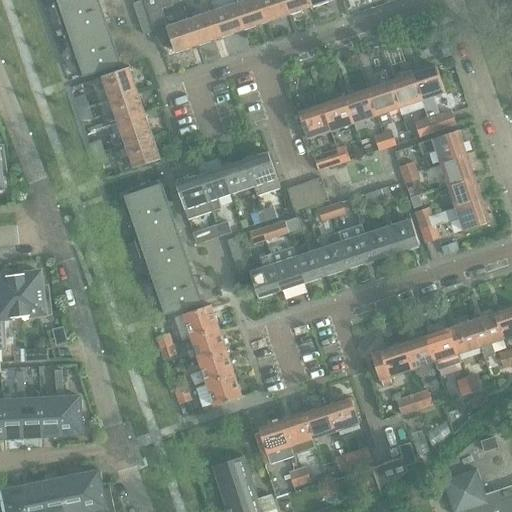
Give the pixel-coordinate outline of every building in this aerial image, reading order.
[(97,0),(52,0),(66,38),(106,24),(97,0)] [(144,0),(133,4),(136,11),(147,7),(144,0)] [(176,54),(199,46),(189,19),(168,27),(162,9),(173,5),(171,0),(145,0),(144,0),(147,7),(149,13),(151,19),(153,25),(155,32),(160,47),(172,43),(176,54)] [(259,0),(246,0),(235,4),(244,31),(267,23),(259,0)] [(285,0),(259,0),(267,23),(290,15),(285,0)] [(310,0),(285,0),(290,15),(313,7),(310,0)] [(235,4),(212,12),(221,39),(244,31),(235,4)] [(147,7),(136,11),(138,17),(149,13),(147,7)] [(212,12),(189,19),(199,46),(221,39),(212,12)] [(149,13),(138,17),(140,23),(151,19),(149,13)] [(151,19),(140,23),(142,29),(153,25),(151,19)] [(120,65),(106,24),(66,38),(80,79),(120,65)] [(153,25),(142,29),(144,35),(155,32),(153,25)] [(413,76),(422,101),(428,119),(432,133),(456,125),(451,111),(440,115),(434,97),(445,93),(437,68),(413,76)] [(102,78),(110,101),(138,92),(130,69),(102,78)] [(399,109),(422,101),(413,76),(391,83),(399,109)] [(388,112),(399,109),(391,83),(368,91),(377,116),(381,128),(392,124),(388,112)] [(363,121),(377,116),(368,91),(345,98),(354,124),(357,132),(366,129),(363,121)] [(110,101),(118,124),(146,114),(138,92),(110,101)] [(73,99),(78,112),(89,108),(85,95),(73,99)] [(331,131),(354,124),(345,98),(322,106),(331,131)] [(307,139),(331,131),(322,106),(299,114),(307,139)] [(92,118),(89,108),(78,112),(81,122),(92,118)] [(153,137),(146,114),(118,124),(126,146),(153,137)] [(420,137),(432,133),(428,119),(415,123),(420,137)] [(391,131),(383,134),(388,149),(396,146),(391,131)] [(436,150),(440,164),(466,155),(459,132),(419,145),(422,155),(436,150)] [(379,152),(388,149),(383,134),(374,137),(379,152)] [(161,160),(153,137),(126,146),(134,169),(161,160)] [(89,144),(93,156),(104,152),(100,141),(89,144)] [(345,147),(337,149),(342,164),(350,161),(345,147)] [(318,171),(342,164),(337,149),(313,157),(318,171)] [(108,163),(104,152),(93,156),(97,167),(108,163)] [(268,153),(245,161),(255,188),(254,188),(257,198),(280,189),(277,180),(268,153)] [(440,164),(448,186),(474,178),(466,155),(440,164)] [(232,195),(254,188),(255,188),(245,161),(223,168),(232,195)] [(400,167),(403,176),(417,171),(414,162),(400,167)] [(223,168),(200,176),(209,203),(232,195),(223,168)] [(420,179),(417,171),(403,176),(406,185),(420,179)] [(176,184),(186,211),(189,221),(212,213),(209,203),(200,176),(176,184)] [(448,186),(456,209),(482,201),(474,178),(448,186)] [(321,179),(310,183),(317,205),(328,202),(321,179)] [(119,195),(133,236),(173,222),(159,181),(119,195)] [(310,183),(298,187),(306,209),(317,205),(310,183)] [(295,213),(306,209),(298,187),(287,190),(295,213)] [(388,187),(377,191),(380,202),(392,198),(388,187)] [(368,207),(380,202),(377,191),(364,195),(368,207)] [(456,209),(432,217),(418,222),(426,244),(440,239),(436,227),(459,219),(464,232),(490,223),(482,201),(456,209)] [(342,203),(330,207),(334,218),(346,214),(342,203)] [(274,206),(262,210),(266,222),(278,218),(274,206)] [(323,222),(334,218),(330,207),(319,210),(323,222)] [(415,213),(418,222),(432,217),(429,208),(415,213)] [(254,226),(266,222),(262,210),(250,215),(254,226)] [(296,218),(285,222),(289,233),(300,229),(296,218)] [(411,219),(388,227),(397,254),(420,247),(411,219)] [(247,220),(241,222),(243,230),(249,228),(247,220)] [(133,236),(147,276),(187,263),(173,222),(133,236)] [(227,222),(217,226),(221,237),(231,234),(227,222)] [(266,240),(289,233),(285,222),(262,229),(266,240)] [(361,225),(339,232),(351,269),(374,262),(365,235),(361,225)] [(197,245),(221,237),(217,226),(193,233),(197,245)] [(388,227),(365,235),(374,262),(397,254),(388,227)] [(253,245),(266,240),(262,229),(250,233),(253,245)] [(331,246),(319,250),(328,277),(351,269),(339,232),(327,236),(331,246)] [(238,238),(228,241),(230,248),(241,244),(238,238)] [(241,244),(230,248),(232,254),(243,250),(241,244)] [(457,245),(443,249),(446,258),(460,253),(457,245)] [(294,248),(271,255),(274,265),(282,292),(306,285),(297,257),(294,248)] [(243,250),(232,254),(234,260),(245,256),(243,250)] [(319,250),(297,257),(306,285),(328,277),(319,250)] [(259,300),(282,292),(274,265),(271,255),(259,259),(262,269),(250,273),(259,300)] [(245,256),(234,260),(236,266),(247,262),(245,256)] [(247,262),(236,266),(238,273),(249,269),(247,262)] [(201,304),(187,263),(147,276),(161,317),(201,304)] [(16,274),(15,274),(21,318),(51,314),(49,301),(44,302),(41,272),(16,275),(16,274)] [(0,351),(6,350),(5,320),(21,318),(15,274),(15,275),(0,276),(0,351)] [(184,316),(192,340),(220,330),(212,307),(184,316)] [(511,308),(495,314),(503,340),(511,336),(511,308)] [(491,344),(503,340),(495,314),(472,322),(481,347),(485,358),(495,355),(491,344)] [(459,355),(481,347),(472,322),(449,329),(461,364),(462,363),(459,355)] [(449,329),(426,337),(435,363),(438,371),(461,364),(449,329)] [(192,340),(200,362),(227,352),(220,330),(192,340)] [(156,338),(161,350),(173,346),(168,334),(156,338)] [(403,345),(412,370),(435,363),(426,337),(403,345)] [(392,385),(390,378),(412,370),(403,345),(371,355),(382,388),(392,385)] [(176,355),(173,346),(161,350),(164,360),(176,355)] [(25,362),(49,361),(48,349),(25,350),(25,362)] [(504,369),(511,366),(511,365),(507,351),(499,354),(504,369)] [(200,362),(208,385),(235,376),(227,352),(200,362)] [(473,375),(465,377),(471,393),(479,391),(473,375)] [(243,399),(235,376),(208,385),(216,409),(243,399)] [(462,396),(471,393),(465,377),(457,380),(462,396)] [(172,384),(176,395),(188,391),(184,380),(172,384)] [(63,398),(63,384),(55,384),(56,398),(60,398),(62,436),(84,435),(84,433),(82,434),(80,397),(63,398)] [(42,439),(43,439),(41,399),(25,400),(24,386),(17,386),(18,400),(22,400),(23,438),(42,437),(42,439)] [(192,401),(188,391),(176,395),(179,405),(192,401)] [(428,391),(420,394),(424,408),(433,405),(428,391)] [(402,416),(424,408),(420,394),(397,401),(402,416)] [(482,397),(473,399),(476,408),(485,405),(482,397)] [(43,437),(62,436),(60,398),(56,398),(41,399),(43,439),(43,437)] [(352,399),(328,407),(337,432),(360,425),(352,399)] [(22,400),(18,400),(2,401),(4,441),(5,441),(5,439),(23,438),(22,400)] [(328,407),(305,414),(313,440),(337,432),(328,407)] [(300,444),(313,440),(305,414),(283,422),(291,447),(293,454),(303,451),(300,444)] [(268,455),(291,447),(283,422),(260,429),(261,434),(255,436),(262,455),(268,454),(268,455)] [(422,431),(410,435),(417,455),(429,451),(422,431)] [(485,441),(482,443),(485,450),(487,450),(488,450),(498,446),(494,436),(484,440),(485,441)] [(398,448),(402,459),(405,467),(416,464),(409,444),(398,448)] [(367,448),(344,455),(348,470),(372,462),(367,448)] [(341,473),(348,470),(344,455),(336,458),(341,473)] [(243,458),(214,468),(228,511),(276,511),(271,496),(257,500),(243,458)] [(405,467),(402,459),(391,463),(397,480),(407,472),(405,467)] [(391,463),(372,469),(380,495),(397,480),(391,463)] [(306,467),(298,470),(303,485),(311,483),(306,467)] [(294,489),(303,485),(298,470),(289,473),(294,489)] [(101,471),(79,475),(86,511),(88,511),(90,511),(114,511),(110,489),(103,490),(99,472),(101,472),(101,471)] [(443,482),(451,507),(453,511),(511,511),(511,486),(485,495),(477,471),(443,482)] [(60,477),(67,511),(90,511),(88,511),(86,511),(79,475),(61,479),(60,477)] [(60,479),(41,483),(47,511),(67,511),(60,477),(59,477),(60,479)] [(23,485),(22,485),(27,511),(47,511),(41,483),(23,487),(23,485)] [(7,511),(27,511),(22,485),(22,487),(3,491),(7,511)]
